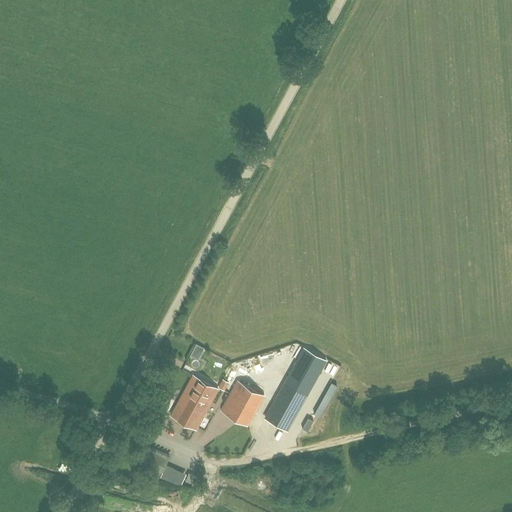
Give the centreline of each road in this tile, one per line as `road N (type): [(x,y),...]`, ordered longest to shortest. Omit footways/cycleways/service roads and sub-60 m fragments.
road 1 (unclassified): [(112,421),(340,0)]
road 2 (track): [(511,400),(222,461),(112,421)]
road 3 (track): [(180,511),(166,501),(24,464)]
